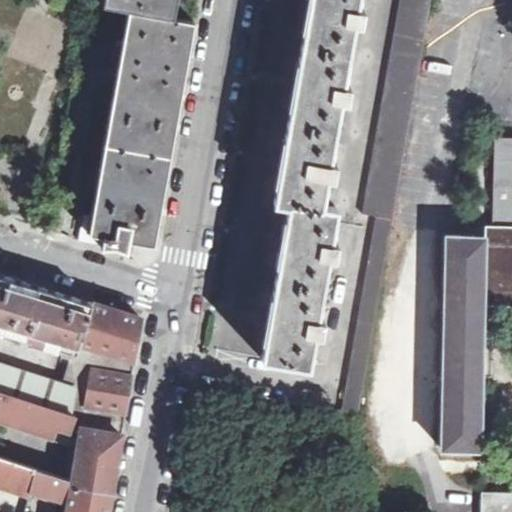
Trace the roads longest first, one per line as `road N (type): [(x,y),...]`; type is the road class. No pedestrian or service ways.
road 1 (unknown): [(475,0),(436,155),(411,350),(411,407),(431,456),(454,484)]
road 2 (residential): [(231,0),(180,299)]
road 3 (residential): [(180,299),(0,242)]
road 4 (residential): [(142,511),(175,326)]
